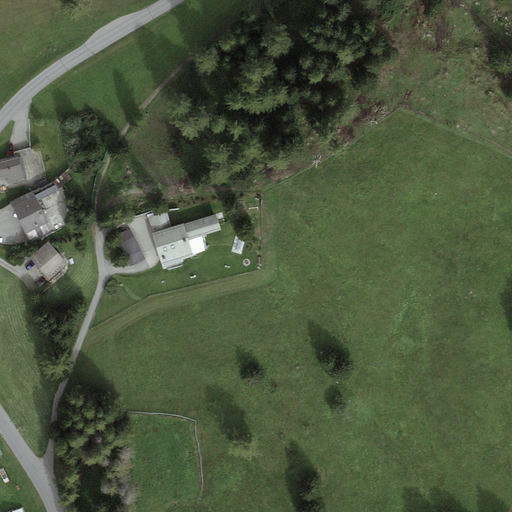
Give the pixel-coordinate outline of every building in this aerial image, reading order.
[(18,155),(0,160),(0,179),(6,178),(8,185),(25,180),(18,155)] [(33,191),(9,202),(25,235),(49,222),(37,201),(60,190),(59,189),(71,178),(65,171),(53,182),(48,184),(46,179),(35,184),(38,190),(33,192),(33,191)] [(153,233),(151,233),(163,270),(185,263),(184,260),(194,257),(189,240),(220,231),(215,214),(184,224),(184,223),(171,227),(167,212),(148,218),(153,233)] [(129,229),(114,237),(130,267),(145,259),(129,229)] [(48,241),(29,257),(48,280),(67,264),(48,241)]
